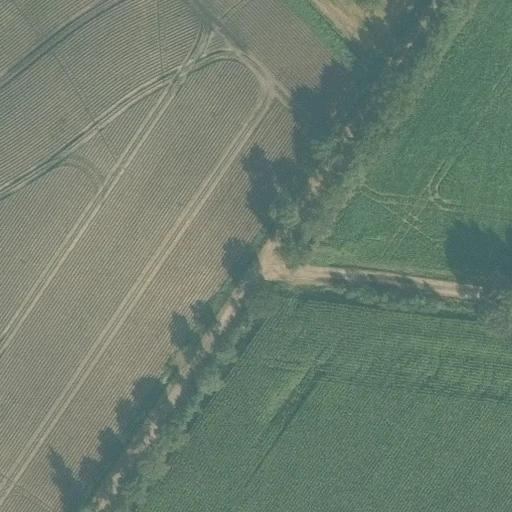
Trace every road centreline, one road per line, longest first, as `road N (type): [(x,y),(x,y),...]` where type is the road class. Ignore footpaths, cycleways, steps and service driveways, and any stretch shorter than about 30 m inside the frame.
road 1 (track): [(443,0),(101,511)]
road 2 (track): [(511,300),(265,267)]
